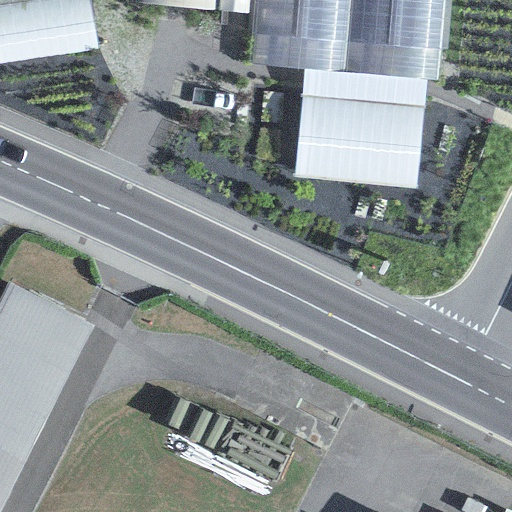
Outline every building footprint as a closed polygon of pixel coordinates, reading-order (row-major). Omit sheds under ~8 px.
[(28,0),(0,4),(0,64),(96,49),(88,0),(28,0)] [(213,0),(138,0),(138,2),(213,10),(213,0)] [(247,0),(218,0),(218,11),(246,14),(247,0)] [(451,0),(255,0),(251,65),(304,71),(422,80),(437,81),(438,49),(447,50),(451,0)] [(304,71),(294,176),(414,187),(422,80),(304,71)] [(0,511),(1,511),(93,331),(7,288),(0,301),(0,511)] [(506,511),(443,480),(426,511),(506,511)]
